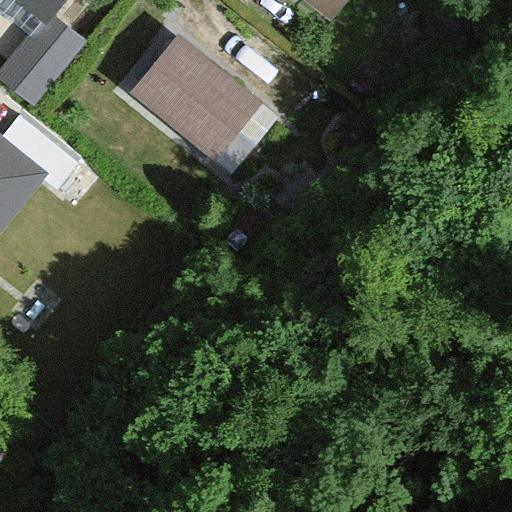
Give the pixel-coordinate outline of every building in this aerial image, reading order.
[(8,0),(49,27),(67,0),(8,0)] [(337,0),(366,17),(376,0),(337,0)] [(171,43),(135,99),(249,173),(286,117),(171,43)] [(0,231),(44,175),(0,140),(0,231)] [(0,446),(8,435),(0,429),(0,446)]
